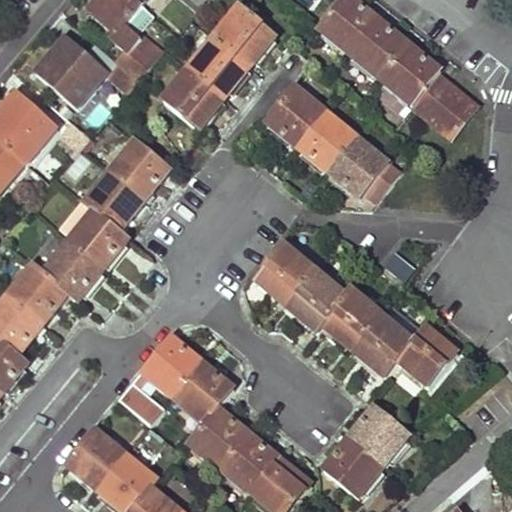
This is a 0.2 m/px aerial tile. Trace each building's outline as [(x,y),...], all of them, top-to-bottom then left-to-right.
[(132,60),(123,72),(140,87),(165,58),(147,43),(145,46),(137,39),(127,32),(145,11),(133,0),(109,0),(103,11),(96,20),(117,37),(112,43),(132,60)] [(133,0),(145,11),(153,0),(133,0)] [(192,0),(205,11),(213,0),(192,0)] [(347,2),(318,37),(349,63),(378,28),(347,2)] [(103,11),(91,16),(96,20),(103,11)] [(145,11),(127,32),(137,39),(155,19),(145,11)] [(242,15),(218,44),(252,73),(276,43),(242,15)] [(378,28),(349,63),(379,89),(408,54),(378,28)] [(68,43),(39,76),(80,113),(108,80),(68,43)] [(218,44),(192,76),(226,104),(252,73),(218,44)] [(408,54),(379,89),(409,115),(432,88),(439,80),(408,54)] [(119,69),(108,80),(119,90),(109,104),(118,113),(140,87),(123,72),(119,69)] [(192,76),(167,106),(202,136),(226,104),(192,76)] [(432,88),(409,115),(448,148),(470,122),(432,88)] [(295,96),(267,130),(298,155),(326,121),(295,96)] [(20,99),(0,121),(0,142),(28,168),(29,169),(59,132),(20,99)] [(326,121),(298,155),(328,181),(357,147),(326,121)] [(72,126),(56,145),(76,162),(92,144),(72,126)] [(0,142),(0,197),(28,168),(0,142)] [(398,182),(357,147),(328,181),(358,206),(363,200),(375,210),(398,182)] [(139,149),(113,180),(147,209),(172,178),(139,149)] [(113,180),(88,210),(96,216),(123,240),(147,209),(113,180)] [(96,216),(70,248),(105,277),(131,246),(123,240),(96,216)] [(70,248),(45,280),(71,302),(79,309),(105,277),(70,248)] [(385,271),(408,285),(418,270),(395,255),(385,271)] [(282,256),(254,292),(269,304),(285,317),(314,282),(282,256)] [(37,273),(11,304),(46,333),(71,302),(45,280),(37,273)] [(314,282),(285,317),(299,328),(316,342),(320,337),(344,307),(314,282)] [(344,307),(320,337),(337,351),(352,363),(380,327),(348,302),(344,307)] [(11,304),(0,316),(0,346),(21,365),(46,333),(11,304)] [(380,327),(352,363),(367,375),(383,387),(395,373),(412,353),(380,327)] [(412,353),(395,373),(425,399),(455,364),(438,350),(424,338),(412,353)] [(0,346),(0,400),(2,402),(28,371),(21,365),(0,346)] [(169,347),(139,383),(171,408),(200,373),(186,362),(169,347)] [(200,373),(171,408),(202,433),(215,419),(226,404),(230,399),(217,387),(200,373)] [(215,419),(202,433),(186,453),(217,479),(245,444),(235,435),(215,419)] [(358,435),(347,449),(379,476),(404,446),(371,419),(358,435)] [(93,441),(63,477),(80,490),(95,502),(124,467),(93,441)] [(245,444),(217,479),(249,505),(277,469),(262,457),(245,444)] [(353,507),(379,476),(347,449),(335,463),(321,481),(353,507)] [(124,467),(95,502),(107,511),(138,511),(149,500),(155,492),(124,467)] [(277,469),(249,505),(257,511),(294,511),(308,495),(291,481),(277,469)] [(162,511),(149,500),(138,511),(162,511)]
